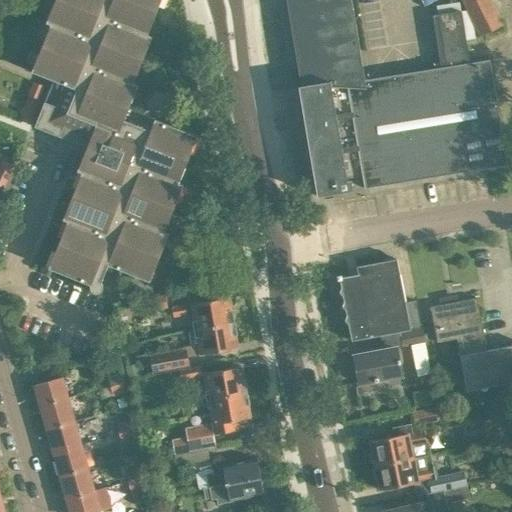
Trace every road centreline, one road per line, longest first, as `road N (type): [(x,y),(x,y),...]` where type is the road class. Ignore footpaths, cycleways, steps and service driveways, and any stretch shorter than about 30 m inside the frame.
road 1 (residential): [(325,511),(274,249)]
road 2 (residential): [(274,249),(511,210)]
road 3 (residential): [(274,249),(238,81)]
road 4 (residential): [(41,511),(0,365)]
